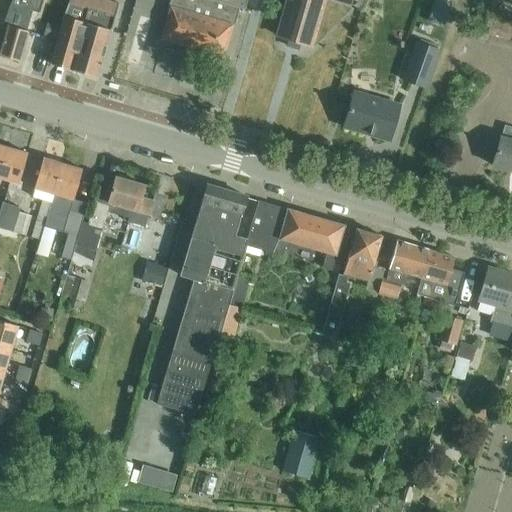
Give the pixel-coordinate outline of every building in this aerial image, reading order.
[(38,12),(41,1),(40,0),(11,0),(3,26),(7,27),(0,52),(0,55),(19,61),(27,31),(25,31),(31,10),(38,12)] [(58,32),(49,64),(96,77),(109,31),(113,17),(117,4),(103,0),(68,0),(64,17),(63,17),(59,32),(58,32)] [(244,11),(246,0),(169,0),(167,8),(169,9),(160,39),(222,57),(231,27),(233,27),(239,9),(244,11)] [(286,45),(287,46),(298,49),(300,43),(310,46),(323,0),(330,0),(349,5),(350,0),(287,0),(277,36),(288,39),(286,45)] [(403,80),(425,88),(438,51),(416,42),(403,80)] [(399,106),(353,93),(343,127),(389,140),(399,106)] [(492,166),(511,172),(511,127),(504,125),(492,166)] [(0,145),(0,179),(18,185),(27,154),(8,148),(0,145)] [(38,215),(31,238),(40,240),(44,227),(47,217),(62,164),(42,158),(34,189),(35,189),(32,197),(42,200),(38,215)] [(47,217),(44,227),(67,234),(60,258),(71,261),(81,228),(69,224),(68,224),(71,216),(67,215),(72,200),(81,169),(62,164),(47,217)] [(71,261),(70,264),(90,270),(101,230),(106,213),(129,219),(128,223),(144,228),(148,216),(159,219),(166,197),(155,193),(152,202),(141,199),(145,186),(115,178),(113,184),(100,180),(87,224),(82,223),(81,228),(71,261)] [(245,246),(247,240),(234,236),(245,197),(207,186),(181,276),(194,280),(156,404),(195,416),(228,304),(237,274),(245,246)] [(71,216),(68,224),(69,224),(81,228),(82,223),(88,205),(75,201),(71,216)] [(258,201),(247,240),(245,246),(274,254),(282,256),(287,241),(327,253),(322,268),(332,271),(345,226),(287,209),(287,210),(258,201)] [(19,208),(2,202),(0,208),(0,229),(12,233),(19,208)] [(14,232),(25,235),(30,217),(19,213),(14,232)] [(337,333),(339,323),(350,285),(346,283),(349,275),(368,281),(381,237),(356,230),(342,277),(338,275),(321,334),(331,336),(337,333)] [(408,275),(420,278),(428,250),(396,241),(385,280),(381,279),(376,294),(396,300),(400,286),(405,287),(408,275)] [(428,250),(420,278),(421,278),(416,294),(454,305),(464,273),(450,269),(454,258),(428,250)] [(166,267),(150,262),(144,283),(160,287),(166,267)] [(490,316),(488,324),(511,330),(511,275),(487,268),(478,301),(479,302),(476,312),(490,316)] [(228,304),(217,341),(231,345),(242,308),(250,278),(237,274),(228,304)] [(85,302),(90,283),(69,276),(62,298),(68,299),(66,307),(74,310),(72,313),(77,314),(78,311),(79,311),(82,301),(85,302)] [(452,345),(455,346),(463,320),(444,315),(437,341),(440,342),(452,345)] [(0,321),(0,346),(11,349),(18,327),(0,321)] [(30,330),(26,343),(39,346),(42,334),(30,330)] [(452,345),(440,342),(438,350),(450,353),(452,345)] [(0,346),(0,371),(4,373),(11,349),(0,346)] [(469,378),(474,356),(453,352),(448,373),(469,378)] [(29,382),(32,370),(20,366),(16,379),(29,382)] [(16,379),(13,391),(25,394),(29,382),(16,379)] [(15,430),(19,417),(0,411),(0,424),(3,426),(15,430)] [(15,430),(3,426),(0,436),(0,438),(12,442),(15,430)] [(294,430),(287,455),(283,471),(309,478),(320,437),(294,430)] [(177,488),(180,467),(145,463),(142,483),(177,488)] [(207,475),(202,489),(218,495),(224,481),(207,475)]
